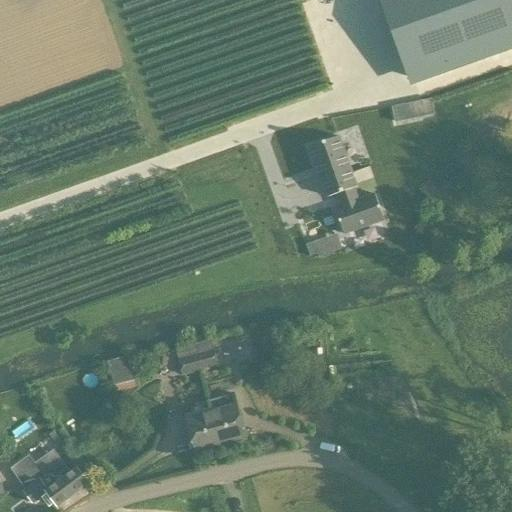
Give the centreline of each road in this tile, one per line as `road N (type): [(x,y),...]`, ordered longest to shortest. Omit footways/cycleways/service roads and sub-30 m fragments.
road 1 (residential): [(103,511),(148,493),(310,462),(353,467),(404,511)]
road 2 (track): [(0,224),(272,126)]
